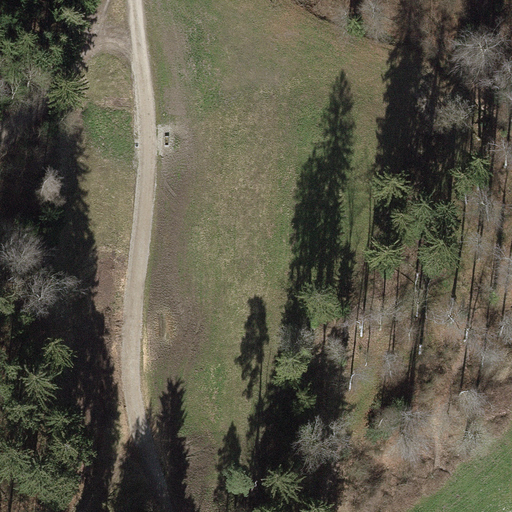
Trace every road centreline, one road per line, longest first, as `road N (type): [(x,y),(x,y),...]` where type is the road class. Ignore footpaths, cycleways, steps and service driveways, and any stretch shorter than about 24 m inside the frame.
road 1 (track): [(134,0),(150,174),(129,372),(142,445),(166,511)]
road 2 (track): [(130,0),(66,92),(0,149)]
